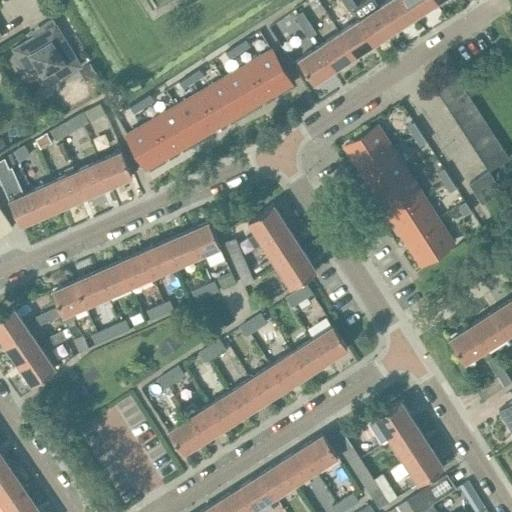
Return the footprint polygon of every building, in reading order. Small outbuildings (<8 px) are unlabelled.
[(349,10),(354,7),(353,7),(356,5),(353,0),(343,0),(343,1),(349,10)] [(363,0),(356,5),(353,7),(354,7),(353,7),(360,18),(376,41),(396,28),(380,5),(377,0),(363,0)] [(387,0),(380,5),(396,28),(414,16),(415,15),(405,0),(387,0)] [(405,0),(415,15),(436,2),(434,0),(405,0)] [(302,10),(294,15),(301,26),(309,20),(302,10)] [(292,12),(284,16),(294,31),(301,26),(294,15),(292,12)] [(23,43),(13,48),(26,70),(36,64),(53,69),(59,79),(81,66),(75,56),(67,42),(66,40),(56,23),(52,18),(41,25),(44,30),(34,36),(23,43)] [(339,31),(355,55),(376,41),(360,18),(339,31)] [(309,20),(301,26),(308,37),(312,35),(316,32),(316,31),(309,20)] [(328,39),(319,45),(334,68),(354,55),(355,55),(339,31),(328,39)] [(239,51),(249,44),(245,38),(235,44),(239,51)] [(229,57),(239,51),(235,44),(225,51),(229,57)] [(314,81),(334,68),(319,45),(299,58),(314,81)] [(266,97),(290,83),(270,49),(246,64),(266,97)] [(90,62),(78,69),(84,80),(96,73),(90,62)] [(246,64),(223,77),(243,111),(266,97),(246,64)] [(193,80),(203,74),(199,68),(189,74),(193,80)] [(454,71),(433,84),(439,93),(460,80),(454,71)] [(183,86),(193,80),(189,74),(179,80),(183,86)] [(222,78),(199,91),(215,117),(219,125),(220,124),(222,123),(242,112),(243,111),(223,77),(222,78)] [(460,80),(439,93),(445,103),(466,90),(460,80)] [(466,90),(445,103),(452,113),(472,100),(466,90)] [(198,92),(174,106),(194,140),(218,126),(219,125),(215,117),(199,91),(198,92)] [(144,105),(153,99),(149,93),(140,99),(144,105)] [(134,111),(144,105),(140,99),(130,105),(134,111)] [(472,100),(452,113),(458,122),(478,109),(472,100)] [(174,106),(150,120),(170,154),(194,140),(174,106)] [(478,109),(458,122),(464,132),(485,119),(478,109)] [(83,110),(50,129),(56,139),(89,120),(83,110)] [(485,119),(464,132),(470,142),(491,129),(485,119)] [(126,134),(146,168),(170,154),(150,120),(126,134)] [(413,135),(420,130),(413,120),(407,125),(413,135)] [(360,169),(393,148),(377,124),(344,145),(360,169)] [(491,129),(470,142),(477,151),(497,139),(491,129)] [(420,145),(426,140),(420,130),(413,135),(420,145)] [(35,138),(41,147),(52,141),(47,132),(47,131),(35,138)] [(497,139),(477,151),(483,161),(504,148),(497,139)] [(25,143),(13,150),(19,160),(30,153),(25,143)] [(375,192),(408,171),(393,148),(360,169),(375,192)] [(488,169),(479,176),(493,197),(503,190),(489,170),(509,157),(504,148),(483,161),(488,169)] [(100,160),(98,161),(109,185),(110,184),(112,183),(132,175),(131,172),(122,150),(113,154),(100,160)] [(66,151),(59,154),(62,161),(69,158),(66,151)] [(0,158),(0,178),(9,199),(20,223),(43,213),(32,189),(24,192),(12,165),(9,166),(4,156),(0,158)] [(79,169),(75,170),(84,191),(86,195),(88,194),(90,193),(109,185),(98,161),(79,169)] [(55,179),(54,180),(61,196),(64,204),(65,203),(67,203),(86,195),(84,191),(75,170),(73,164),(64,168),(67,174),(55,179)] [(443,181),(450,177),(443,166),(437,171),(443,181)] [(390,216),(423,194),(408,171),(375,192),(383,206),(385,209),(390,216)] [(483,203),(493,197),(479,176),(469,182),(483,203)] [(450,191),(456,187),(450,177),(443,181),(450,191)] [(54,180),(32,189),(43,213),(64,204),(61,196),(54,180)] [(405,239),(438,218),(423,194),(390,216),(405,239)] [(465,214),(471,210),(465,200),(458,204),(465,214)] [(272,203),(247,219),(256,232),(248,236),(255,247),(262,242),(287,226),(286,225),(285,224),(272,203)] [(0,234),(11,227),(0,209),(0,234)] [(420,263),(453,241),(438,218),(405,239),(420,263)] [(187,230),(185,231),(196,256),(199,254),(205,252),(210,264),(224,258),(219,246),(218,246),(207,221),(187,230)] [(287,226),(262,242),(276,263),(300,247),(287,226)] [(165,240),(164,240),(175,265),(196,256),(185,231),(166,239),(165,240)] [(225,240),(232,256),(242,252),(236,236),(225,240)] [(144,249),(142,250),(153,275),(155,274),(175,265),(164,240),(144,249)] [(300,247),(276,263),(277,264),(290,286),(315,270),(302,249),(301,248),(300,247)] [(142,250),(120,259),(131,284),(153,275),(142,250)] [(232,256),(244,284),(254,279),(242,252),(232,256)] [(99,269),(98,269),(108,294),(110,293),(131,284),(120,259),(99,269)] [(98,269),(75,279),(86,304),(95,300),(108,294),(98,269)] [(230,270),(217,276),(222,287),(235,282),(230,270)] [(207,282),(212,291),(212,292),(218,289),(214,278),(207,282)] [(39,323),(46,320),(62,314),(63,314),(66,322),(67,321),(74,337),(78,335),(76,330),(77,329),(75,323),(74,318),(77,317),(74,309),(86,304),(75,279),(52,289),(58,305),(36,315),(39,323)] [(191,289),(195,299),(212,292),(212,291),(207,282),(191,289)] [(296,290),(302,299),(313,292),(307,283),(296,290)] [(291,305),(302,299),(296,290),(286,296),(291,305)] [(164,300),(169,311),(174,308),(170,298),(164,300)] [(511,300),(510,298),(493,309),(508,333),(511,329),(511,300)] [(150,318),(161,314),(169,311),(164,300),(146,308),(150,318)] [(0,314),(0,336),(4,343),(27,326),(13,306),(0,314)] [(490,310),(471,323),(486,347),(506,334),(508,333),(493,309),(490,310)] [(261,311),(250,318),(250,319),(256,328),(263,323),(267,321),(261,312),(261,311)] [(117,321),(122,331),(130,328),(125,317),(117,321)] [(245,335),(250,331),(256,328),(256,327),(250,318),(239,325),(245,335)] [(27,326),(4,343),(18,363),(41,347),(33,335),(41,329),(35,321),(27,326)] [(98,329),(102,340),(122,331),(117,321),(98,329)] [(449,337),(464,360),(486,347),(471,323),(449,337)] [(314,336),(312,337),(326,359),(330,356),(347,346),(333,324),(314,336)] [(62,329),(50,334),(54,343),(66,337),(62,329)] [(91,332),(95,343),(102,340),(98,329),(91,332)] [(73,337),(72,337),(78,351),(79,350),(86,348),(89,346),(84,333),(83,333),(78,335),(74,337),(73,337)] [(207,346),(213,355),(226,347),(220,337),(207,346)] [(295,348),(292,350),(306,372),(308,371),(326,359),(312,337),(295,348)] [(205,361),(213,355),(207,346),(198,351),(205,361)] [(18,363),(32,383),(55,367),(41,347),(18,363)] [(292,350),(270,363),(285,385),(306,372),(292,350)] [(477,387),(475,388),(476,389),(482,399),(504,385),(511,380),(495,354),(487,359),(495,370),(497,375),(477,387)] [(250,376),(264,399),(285,385),(270,363),(250,376)] [(168,371),(173,380),(185,373),(179,364),(168,371)] [(163,387),(173,380),(168,371),(157,377),(163,387)] [(231,389),(229,389),(243,411),(244,411),(264,399),(250,376),(231,389)] [(229,389),(209,402),(223,424),(243,411),(229,389)] [(511,401),(499,409),(511,429),(511,389),(509,392),(511,395),(511,401)] [(382,442),(389,438),(415,421),(400,398),(374,416),(382,428),(376,432),(382,442)] [(189,415),(202,437),(223,424),(209,402),(199,409),(194,401),(184,407),(189,415)] [(176,423),(167,429),(181,451),(202,437),(189,415),(176,423)] [(415,421),(389,438),(396,450),(403,459),(429,442),(428,441),(415,421)] [(302,444),(301,445),(316,468),(317,467),(337,454),(322,431),(302,444)] [(429,442),(403,459),(411,472),(404,476),(411,486),(443,465),(429,442)] [(283,456),(281,458),(295,481),(298,479),(316,468),(301,445),(283,456)] [(353,447),(344,452),(351,463),(360,457),(354,447),(353,447)] [(0,469),(9,464),(0,451),(0,469)] [(351,463),(365,485),(374,479),(360,457),(351,463)] [(262,470),(260,471),(274,493),(276,493),(295,481),(281,458),(263,469),(262,470)] [(9,464),(0,469),(0,500),(23,485),(22,483),(9,464)] [(243,482),(240,484),(254,506),(254,507),(259,504),(266,499),(267,500),(270,505),(271,507),(274,505),(280,501),(274,493),(260,471),(243,482)] [(415,511),(458,511),(457,510),(453,511),(438,511),(432,501),(456,486),(446,472),(405,499),(409,505),(412,509),(413,508),(415,511)] [(374,479),(365,485),(370,492),(379,486),(374,479)] [(222,495),(219,497),(229,511),(246,511),(250,509),(254,507),(254,506),(240,484),(222,495)] [(23,485),(0,500),(3,505),(7,511),(24,511),(36,504),(23,485)] [(388,486),(372,496),(379,506),(388,501),(395,496),(388,486)] [(342,497),(348,507),(359,500),(353,490),(342,497)] [(200,509),(199,510),(200,511),(229,511),(219,497),(207,505),(200,509)] [(342,497),(330,504),(334,511),(339,511),(348,507),(342,497)] [(402,511),(406,511),(412,509),(409,505),(405,499),(397,504),(402,511)] [(356,511),(374,511),(369,503),(356,511)]
